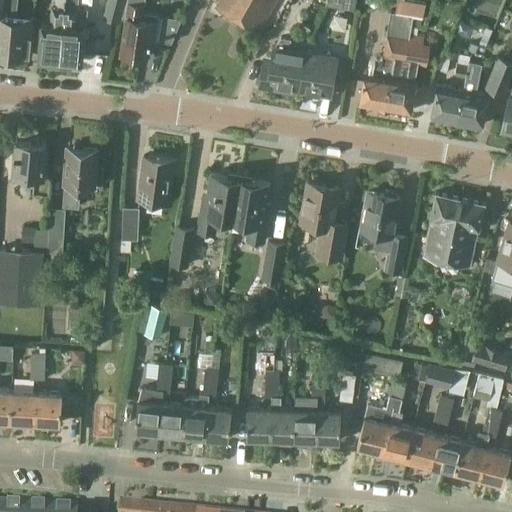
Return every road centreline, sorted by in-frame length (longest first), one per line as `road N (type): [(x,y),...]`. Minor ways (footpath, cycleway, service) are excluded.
road 1 (residential): [(0,468),(197,478),(430,511)]
road 2 (tertiary): [(511,177),(440,153),(161,110)]
road 3 (tertiary): [(161,110),(0,94)]
